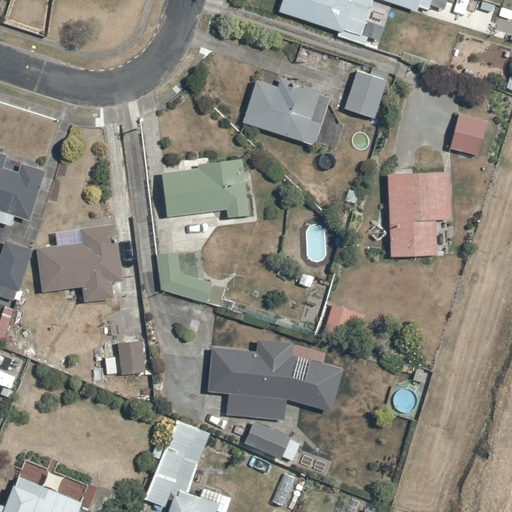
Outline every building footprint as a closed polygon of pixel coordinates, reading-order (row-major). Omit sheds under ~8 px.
[(279,0),(277,9),(358,34),(368,0),(279,0)] [(429,0),(388,0),(426,11),(429,0)] [(383,78),(355,70),(344,108),(373,116),(383,78)] [(312,142),(325,103),(314,99),(318,87),(276,73),(273,83),(254,76),(240,118),(312,142)] [(484,117),(455,110),(446,145),(475,152),(484,117)] [(0,157),(2,152),(0,151),(0,220),(5,223),(8,212),(26,218),(41,170),(18,163),(16,169),(0,164),(0,157)] [(245,211),(238,156),(195,161),(195,165),(157,170),(162,214),(223,206),(224,214),(245,211)] [(446,169),(385,169),(384,203),(377,203),(377,252),(432,252),(432,216),(446,216),(446,169)] [(118,278),(111,220),(51,228),(53,242),(35,245),(40,288),(79,283),(81,298),(110,295),(108,279),(118,278)] [(0,335),(3,336),(29,247),(2,240),(0,247),(0,335)] [(203,299),(208,280),(176,271),(175,251),(155,253),(158,288),(203,299)] [(363,309),(329,301),(323,324),(358,332),(363,309)] [(142,370),(140,339),(114,340),(116,371),(142,370)] [(321,357),(210,345),(205,388),(227,390),(224,412),(281,418),(283,394),(317,398),(321,357)] [(163,445),(153,442),(149,454),(156,456),(143,497),(167,505),(165,511),(212,511),(214,508),(223,511),(228,495),(200,486),(197,494),(187,491),(207,429),(172,418),(163,445)] [(298,442),(253,420),(242,442),(287,464),(298,442)] [(26,459),(19,474),(12,471),(0,498),(0,511),(77,511),(89,486),(26,459)] [(385,511),(386,509),(365,500),(359,511),(385,511)]
